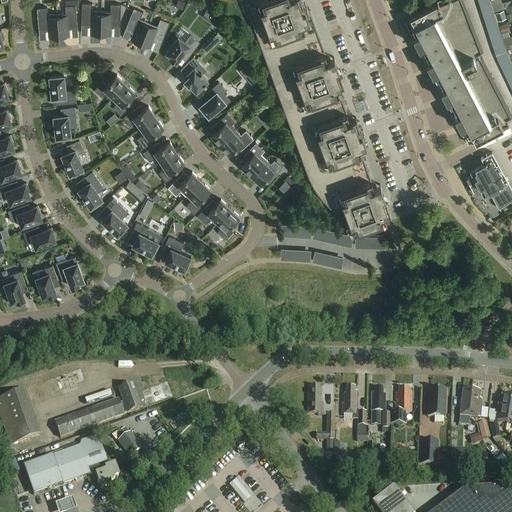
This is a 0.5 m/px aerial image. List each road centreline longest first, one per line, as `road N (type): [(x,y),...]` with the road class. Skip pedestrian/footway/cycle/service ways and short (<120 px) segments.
road 1 (residential): [(21,63),(103,53),(151,73),(196,148),(254,209),(254,241)]
road 2 (tertiary): [(511,263),(433,173),(374,0)]
road 3 (tertiary): [(247,388),(303,353),(511,363)]
road 4 (residential): [(21,63),(44,186),(69,225),(116,268)]
road 5 (tertiary): [(247,388),(116,511)]
road 6 (residential): [(338,511),(247,388)]
road 7 (residential): [(0,321),(82,304),(116,268)]
road 8 (residential): [(254,241),(379,255)]
